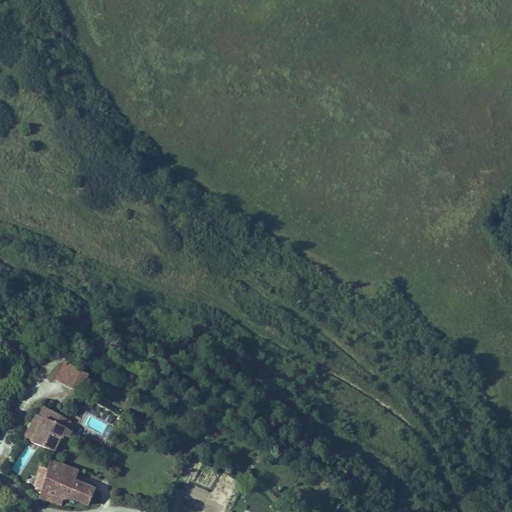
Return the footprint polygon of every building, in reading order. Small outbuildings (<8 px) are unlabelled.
[(103,377),(89,370),(78,387),(94,395),(103,377)] [(67,399),(69,401),(76,390),(74,388),(67,399)] [(82,393),(76,390),(69,401),(75,404),(82,393)] [(60,421),(56,428),(59,430),(58,434),(77,444),(79,437),(84,439),(89,431),(83,428),(86,423),(64,412),(61,420),(60,421)] [(51,417),(42,440),(52,426),(57,419),(51,417)] [(57,419),(52,426),(56,428),(60,421),(61,420),(58,418),(57,419)] [(56,428),(52,426),(42,440),(73,454),(77,444),(58,434),(59,430),(56,428)] [(23,445),(11,470),(20,474),(32,450),(23,445)] [(67,469),(65,473),(97,487),(102,476),(70,460),(67,469)] [(65,473),(67,469),(61,466),(52,486),(59,488),(55,496),(75,505),(79,495),(102,505),(104,499),(108,492),(97,487),(65,473)] [(35,485),(43,485),(44,470),(36,470),(35,485)]
